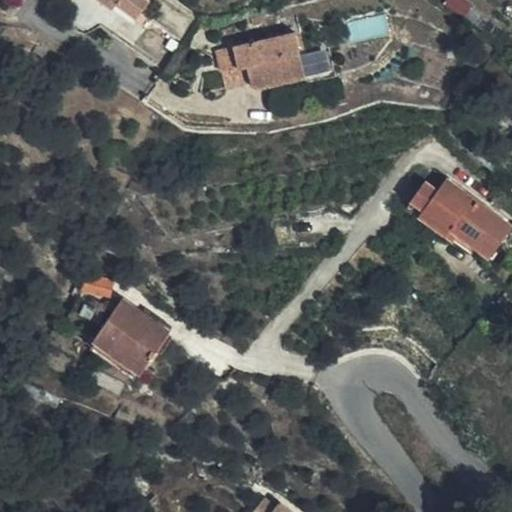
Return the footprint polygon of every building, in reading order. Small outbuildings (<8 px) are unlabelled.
[(100,0),(116,11),(121,5),(140,19),(151,3),(146,0),(100,0)] [(121,5),(116,11),(134,25),(140,19),(121,5)] [(263,25),(261,16),(251,19),(253,27),(263,25)] [(304,77),(294,32),(217,50),(226,87),(249,83),(251,84),(253,85),(256,87),(258,88),(304,77)] [(127,161),(127,157),(126,153),(124,150),(121,148),(117,147),(113,148),(109,150),(107,153),(106,157),(106,161),(108,164),(111,167),(115,169),(119,169),(122,167),(125,165),(127,161)] [(425,182),(411,201),(424,209),(420,216),(446,235),(450,229),(456,233),(476,247),(484,236),(498,247),(511,226),(446,179),(438,191),(425,182)] [(424,209),(411,201),(407,207),(420,216),(424,209)] [(450,229),(446,235),(452,240),(456,233),(450,229)] [(490,257),(498,247),(484,236),(476,247),(490,257)] [(114,280),(85,274),(82,290),(111,296),(114,280)] [(140,372),(169,331),(124,300),(95,341),(140,372)] [(302,511),(286,495),(282,499),(272,488),(250,509),(253,511),(302,511)]
